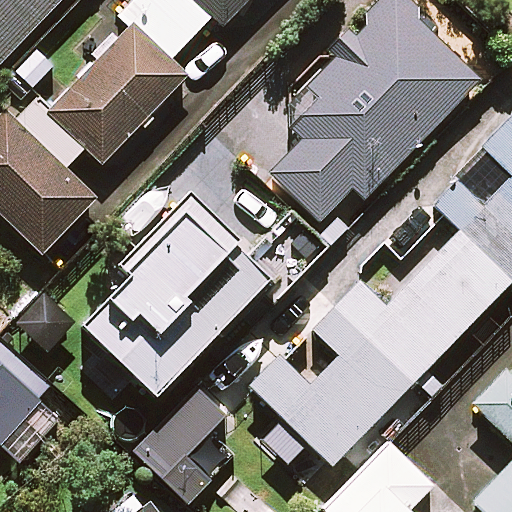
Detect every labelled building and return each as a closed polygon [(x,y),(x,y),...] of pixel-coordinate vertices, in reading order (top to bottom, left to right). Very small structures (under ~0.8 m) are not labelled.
[(246,0),(139,0),(120,20),(129,29),(49,110),(29,90),(0,119),(0,216),(39,255),(93,199),(63,169),(83,148),(100,165),(186,78),(168,61),(211,18),(220,27),(246,0)] [(0,0),(0,66),(61,0),(0,0)] [(478,80),(395,0),(385,0),(274,116),(299,140),(267,174),(317,222),(350,188),(362,200),(478,80)] [(509,282),(511,284),(511,122),(510,121),(429,202),(457,230),(439,248),(428,236),(402,263),(406,267),(384,289),(391,296),(381,307),(358,284),(282,361),(279,358),(249,388),(328,465),(509,282)] [(268,277),(188,199),(121,268),(128,275),(80,325),(153,396),(268,277)] [(71,325),(38,290),(9,317),(42,352),(71,325)] [(3,361),(0,358),(0,447),(18,464),(58,421),(36,400),(47,388),(10,353),(3,361)] [(511,511),(511,379),(504,371),(471,405),(511,444),(511,459),(474,499),(471,502),(480,511),(511,511)] [(224,416),(195,388),(133,453),(186,503),(238,449),(214,426),(224,416)] [(403,511),(429,486),(385,444),(320,511),(403,511)] [(111,511),(151,511),(147,505),(141,509),(131,496),(111,511)]
